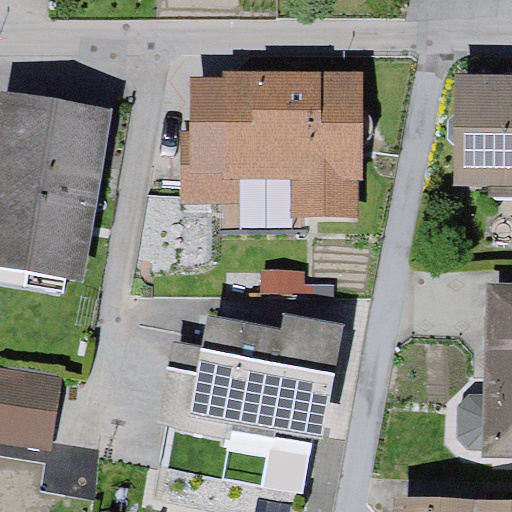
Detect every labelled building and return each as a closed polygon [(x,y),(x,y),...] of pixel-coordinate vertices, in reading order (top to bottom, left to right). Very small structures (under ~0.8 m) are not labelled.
[(194,79),(183,91),(184,221),(367,221),(367,78),(194,79)] [(511,78),(465,80),(469,199),(511,197),(511,78)] [(136,121),(12,102),(0,178),(0,278),(108,296),(136,121)] [(511,294),(487,293),(482,466),(511,466),(511,294)] [(298,339),(202,323),(181,444),(294,463),(298,444),(355,453),(380,309),(305,297),(298,339)] [(88,384),(0,375),(0,450),(80,459),(88,384)] [(511,511),(511,504),(407,500),(406,511),(511,511)]
